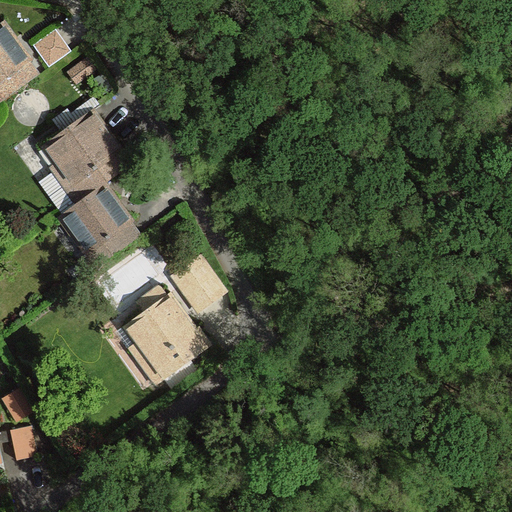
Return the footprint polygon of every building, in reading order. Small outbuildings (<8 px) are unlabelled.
[(2,22),(0,23),(0,97),(36,73),(2,22)] [(38,42),(52,63),(74,48),(60,27),(38,42)] [(94,111),(37,148),(72,201),(129,163),(94,111)] [(104,190),(57,222),(87,267),(135,235),(104,190)] [(200,258),(173,276),(199,315),(226,296),(200,258)] [(169,297),(123,329),(160,382),(206,350),(169,297)] [(25,385),(6,393),(18,420),(36,412),(25,385)]
